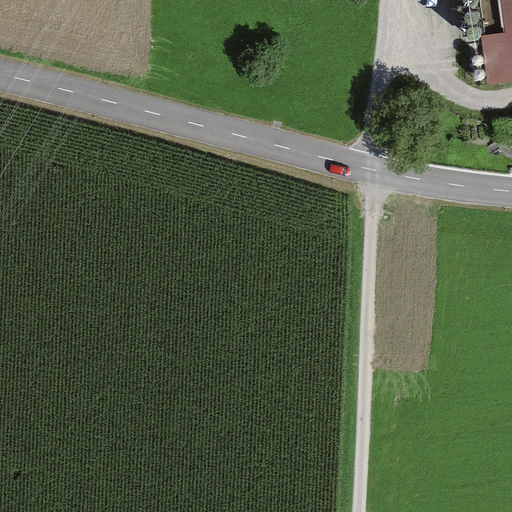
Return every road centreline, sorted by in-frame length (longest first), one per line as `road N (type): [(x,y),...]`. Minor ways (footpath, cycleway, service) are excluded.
road 1 (tertiary): [(0,81),(379,173),(511,195)]
road 2 (track): [(361,511),(384,0)]
